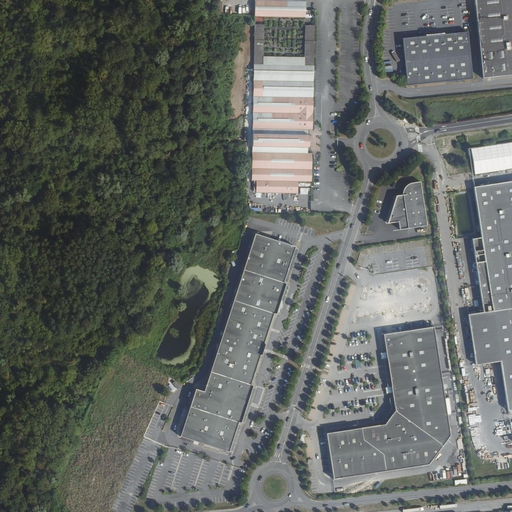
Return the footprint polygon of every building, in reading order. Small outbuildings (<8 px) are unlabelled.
[(306,1),(266,0),(254,0),(254,18),(306,19),(306,10),(306,1)] [(511,0),(473,0),(482,80),(511,76),(511,0)] [(306,10),(306,19),(254,18),(254,65),(263,65),(263,27),(305,28),(305,66),(314,66),(315,10),(306,10)] [(406,86),(472,80),(467,33),(463,33),(401,39),(406,86)] [(253,96),(313,98),(314,66),(305,66),(263,65),(254,65),(253,96)] [(313,131),(313,98),(253,96),(252,182),(256,182),(256,194),(298,194),(299,183),(312,183),(313,153),(309,153),(309,149),(310,148),(310,135),(308,135),(309,131),(313,131)] [(511,142),(470,147),(474,173),(511,168),(511,142)] [(511,181),(473,187),(481,238),(472,239),(475,257),(483,256),(484,262),(475,263),(483,313),(468,314),(475,366),(500,362),(507,411),(511,410),(511,181)] [(425,227),(419,183),(411,184),(410,184),(407,185),(405,187),(404,188),(402,190),(402,192),(401,194),(401,196),(395,197),(386,225),(397,223),(398,231),(425,227)] [(270,240),(253,235),(201,393),(192,390),(177,437),(226,454),(226,452),(235,425),(236,424),(238,425),(238,423),(250,388),(250,387),(248,386),(258,356),(259,357),(263,345),(262,345),(271,315),(274,316),(274,314),(284,286),(284,284),(282,284),(282,282),(293,249),(293,248),(270,240)] [(293,249),(282,282),(286,283),(297,250),(293,249)] [(287,287),(284,286),(274,314),(278,316),(287,287)] [(384,365),(383,368),(383,373),(384,374),(384,376),(384,377),(385,379),(385,380),(387,383),(388,384),(389,388),(390,400),(392,412),(382,426),(370,428),(354,430),(352,431),(350,430),(348,430),(345,429),(341,429),(339,430),(337,430),(336,431),(333,432),(332,433),(330,434),(328,434),(323,435),(330,481),(426,467),(448,438),(432,329),(381,336),(385,360),(385,362),(384,363),(384,365)] [(253,389),(250,388),(238,423),(242,425),(253,389)] [(370,424),(370,428),(382,426),(392,412),(390,400),(387,400),(389,411),(380,423),(370,424)] [(239,426),(235,425),(226,452),(230,454),(239,426)]
